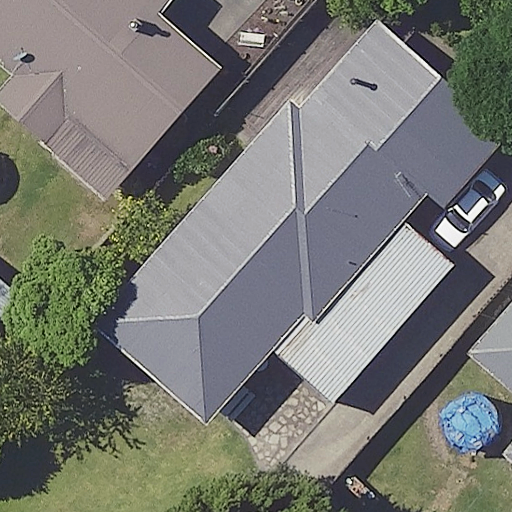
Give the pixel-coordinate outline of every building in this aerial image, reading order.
[(0,0),(0,66),(22,86),(6,105),(122,206),(237,76),(174,22),(191,2),(189,0),(0,0)] [(511,134),(394,30),(325,107),(436,205),(456,223),(511,160),(511,134)] [(224,443),(436,205),(325,107),(103,336),(224,443)] [(0,274),(0,337),(31,300),(0,274)] [(511,331),(485,363),(511,386),(511,331)]
